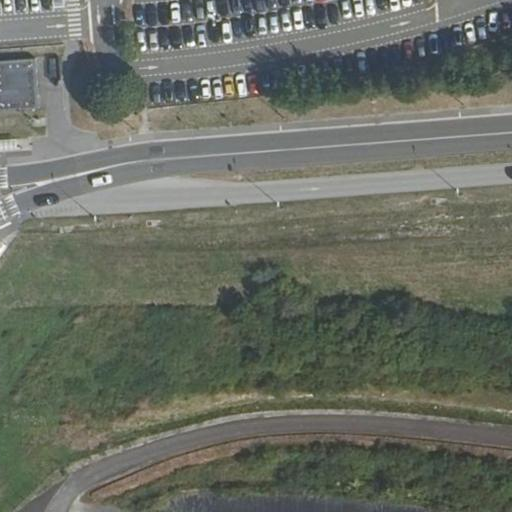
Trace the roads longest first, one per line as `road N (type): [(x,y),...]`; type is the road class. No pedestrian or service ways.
road 1 (unclassified): [(43,192),(194,194),(511,173)]
road 2 (unclassified): [(101,170),(511,133)]
